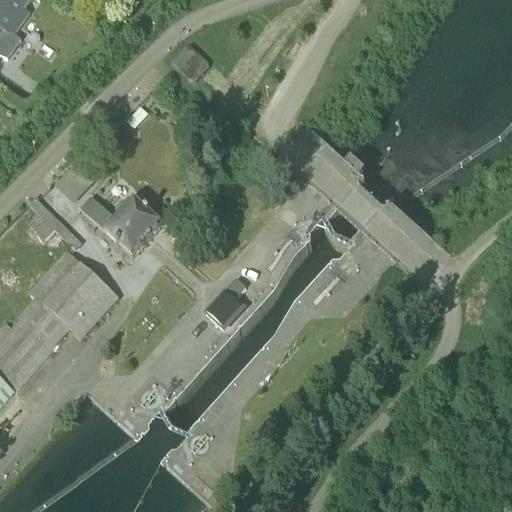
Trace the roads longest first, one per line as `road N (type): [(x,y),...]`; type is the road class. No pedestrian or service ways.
road 1 (unclassified): [(328,511),(449,365),(454,341),(436,292),(278,142),(280,122),(359,0)]
road 2 (unclassified): [(272,0),(178,37),(16,192)]
